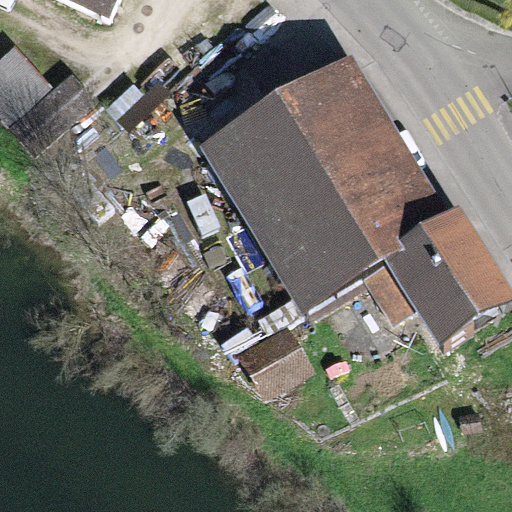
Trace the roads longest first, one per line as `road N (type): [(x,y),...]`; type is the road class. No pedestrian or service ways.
road 1 (residential): [(377,22),(511,221)]
road 2 (residential): [(377,22),(511,57)]
